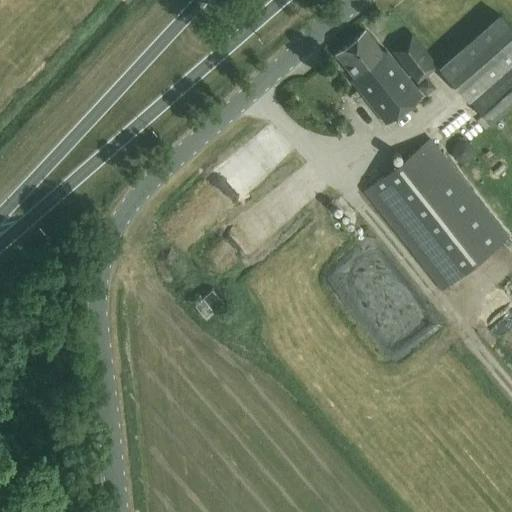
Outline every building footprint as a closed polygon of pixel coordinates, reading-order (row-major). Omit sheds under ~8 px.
[(511,28),(500,14),(439,67),(466,98),(511,57),(511,28)] [(436,65),(409,30),(389,46),(416,81),(436,65)] [(366,31),(351,42),(336,54),(354,78),(351,80),(384,123),(403,109),(421,94),(386,50),(383,53),(366,31)] [(491,125),(511,106),(511,62),(469,100),(491,125)] [(451,117),(459,128),(475,117),(467,106),(451,117)] [(259,139),(283,162),(297,147),(273,124),(259,139)] [(442,289),(508,238),(430,139),(364,191),(442,289)] [(275,155),(230,171),(239,195),(269,184),(265,171),(279,165),(275,155)] [(197,228),(229,202),(211,181),(180,207),(197,228)] [(262,209),(272,225),(306,205),(297,189),(262,209)]
